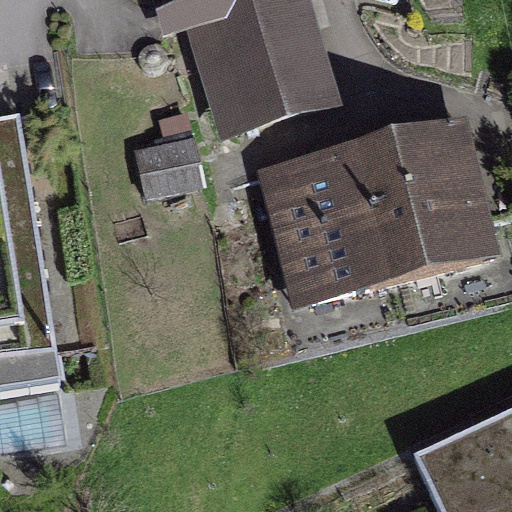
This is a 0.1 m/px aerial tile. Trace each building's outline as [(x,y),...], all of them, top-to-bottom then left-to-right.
[(346,112),(311,0),(181,0),(227,148),(346,112)] [(511,253),(479,124),(263,180),(299,321),(511,266),(511,253)] [(66,388),(29,126),(0,130),(0,365),(6,364),(10,396),(66,388)] [(200,149),(139,158),(147,214),(209,205),(200,149)] [(0,455),(57,454),(55,409),(0,410),(0,455)] [(511,511),(511,432),(425,473),(442,511),(511,511)]
